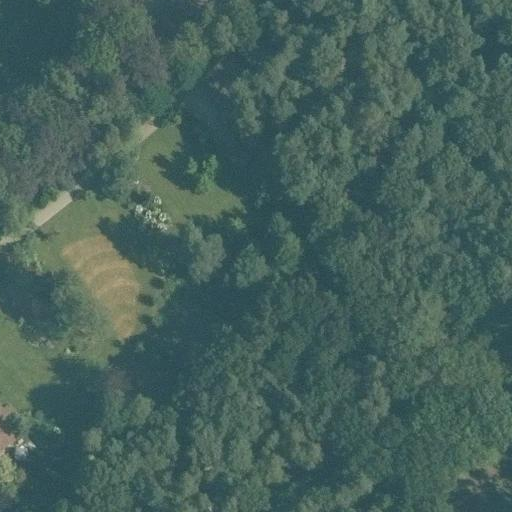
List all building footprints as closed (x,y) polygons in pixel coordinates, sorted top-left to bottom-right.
[(116,0),(96,0),(104,10),(116,0)] [(216,0),(177,0),(128,39),(153,71),(227,12),(216,0)] [(272,108),(240,68),(202,98),(234,138),(272,108)] [(40,307),(19,280),(4,291),(25,319),(40,307)] [(0,452),(2,451),(11,443),(0,429),(0,452)]
